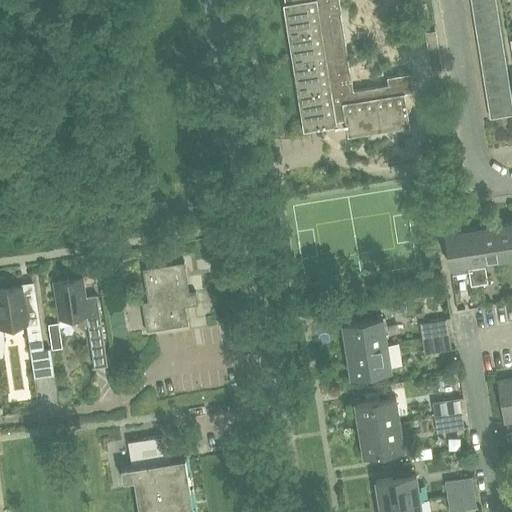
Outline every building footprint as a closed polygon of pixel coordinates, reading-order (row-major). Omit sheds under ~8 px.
[(284,0),(285,3),(283,3),(303,132),(338,126),(339,132),(347,131),(347,135),(410,125),(405,93),(413,91),(410,74),(387,77),(388,86),(354,91),(350,68),(341,12),(342,12),(340,0),(284,0)] [(419,0),(431,70),(441,69),(430,0),(419,0)] [(471,0),(473,12),(496,8),(495,0),(471,0)] [(473,12),(475,23),(498,20),(496,8),(473,12)] [(475,23),(477,35),(500,31),(498,20),(475,23)] [(477,35),(479,47),(502,43),(500,31),(477,35)] [(479,47),(481,59),(504,55),(502,43),(479,47)] [(481,59),(483,70),(506,67),(504,55),(481,59)] [(483,70),(484,82),(508,79),(506,67),(483,70)] [(484,82),(486,94),(509,90),(508,79),(484,82)] [(486,94),(488,106),(511,102),(509,90),(486,94)] [(490,118),(511,114),(511,106),(511,102),(488,106),(490,118)] [(511,222),(495,225),(501,258),(511,256),(511,222)] [(495,225),(471,229),(476,262),(501,258),(495,225)] [(445,233),(450,266),(476,262),(471,229),(445,233)] [(141,301),(146,330),(189,323),(186,305),(199,303),(197,292),(190,293),(184,261),(142,268),(148,300),(141,301)] [(486,266),(477,268),(480,284),(488,283),(486,266)] [(468,269),(470,285),(479,284),(476,267),(468,269)] [(59,319),(77,316),(78,321),(80,324),(84,326),(88,325),(91,343),(103,342),(97,295),(85,297),(83,277),(54,281),(59,319)] [(22,287),(22,285),(0,288),(0,343),(5,343),(3,327),(27,323),(31,351),(34,377),(55,375),(52,348),(44,350),(35,285),(22,287)] [(472,287),(469,292),(471,300),(475,303),(477,303),(481,299),(479,290),(474,287),(472,287)] [(343,323),(347,349),(387,343),(383,317),(343,323)] [(447,319),(420,323),(422,337),(449,333),(447,319)] [(58,323),(49,324),(52,348),(61,347),(58,323)] [(155,332),(156,341),(179,339),(178,329),(155,332)] [(452,349),(449,333),(422,337),(424,354),(452,349)] [(347,349),(352,375),(391,369),(387,343),(347,349)] [(511,378),(497,381),(504,422),(511,420),(511,378)] [(355,403),(359,429),(399,422),(394,397),(355,403)] [(459,398),(432,402),(434,416),(461,412),(459,398)] [(464,428),(461,412),(434,416),(437,432),(464,428)] [(359,429),(363,455),(403,448),(399,422),(359,429)] [(193,511),(184,458),(171,460),(167,435),(128,441),(132,466),(121,468),(123,481),(135,479),(140,511),(193,511)] [(376,480),(380,506),(420,500),(416,474),(376,480)] [(445,481),(447,496),(474,491),(471,477),(445,481)] [(477,508),(474,491),(447,496),(449,511),(477,508)] [(380,506),(380,511),(421,511),(420,500),(380,506)]
